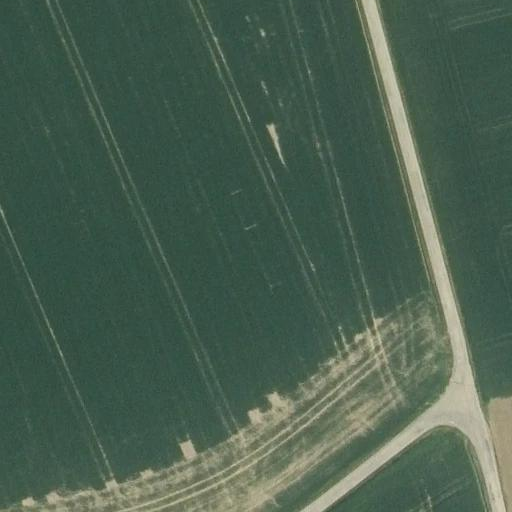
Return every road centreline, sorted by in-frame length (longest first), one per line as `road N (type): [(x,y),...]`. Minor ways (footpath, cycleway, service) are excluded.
road 1 (unclassified): [(469,398),(368,0)]
road 2 (unclassified): [(469,398),(312,511)]
